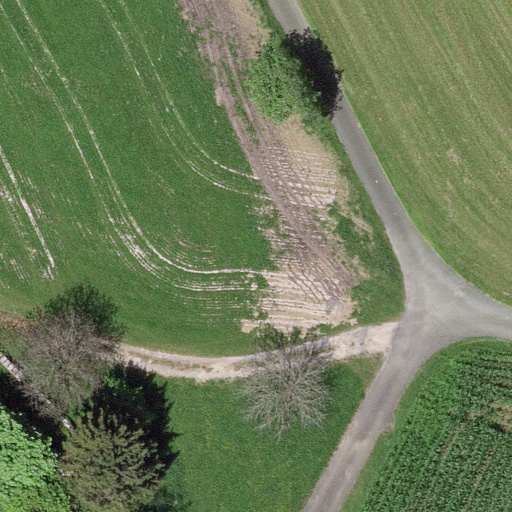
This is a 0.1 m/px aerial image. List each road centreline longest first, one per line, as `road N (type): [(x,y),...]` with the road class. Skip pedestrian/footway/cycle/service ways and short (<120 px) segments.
road 1 (track): [(405,338),(243,373),(186,373),(62,345),(0,319)]
road 2 (track): [(449,306),(282,0)]
road 3 (track): [(327,511),(375,421),(405,338),(449,306)]
